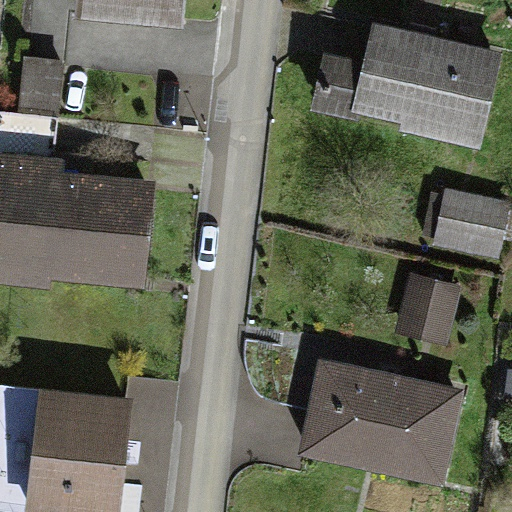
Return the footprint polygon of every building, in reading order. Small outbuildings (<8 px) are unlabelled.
[(97,0),(188,10),(188,0),(97,0)] [(327,50),(316,98),(476,135),(496,47),(380,21),(371,60),(327,50)] [(66,151),(3,145),(0,177),(0,267),(53,273),(55,256),(145,265),(155,179),(64,169),(66,151)] [(500,201),(442,191),(435,234),(493,244),(500,201)] [(463,376),(326,349),(308,442),(445,469),(463,376)] [(138,406),(0,392),(0,495),(127,509),(138,406)]
